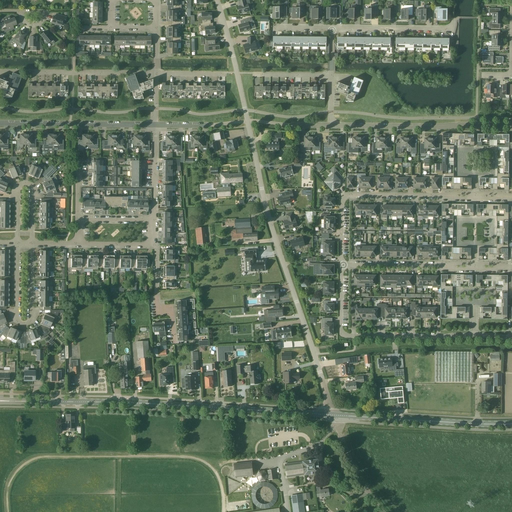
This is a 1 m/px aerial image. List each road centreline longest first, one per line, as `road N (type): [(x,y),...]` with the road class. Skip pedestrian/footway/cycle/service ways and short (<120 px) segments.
road 1 (tertiary): [(334,415),(10,401)]
road 2 (unclassified): [(334,415),(270,225),(247,121)]
road 3 (track): [(212,467),(178,456),(43,456),(13,474),(8,511)]
road 4 (residential): [(473,335),(343,334),(341,265)]
road 5 (residential): [(511,125),(330,125)]
road 6 (tertiary): [(334,415),(511,423)]
road 7 (residential): [(341,265),(344,197),(447,195)]
road 8 (residential): [(17,243),(21,324),(30,319),(31,243)]
road 9 (residential): [(156,73),(0,71)]
road 10 (residential): [(0,123),(155,125)]
road 11 (residential): [(474,266),(341,265)]
road 12 (residential): [(331,29),(449,29),(457,17)]
road 13 (residential): [(31,243),(27,183),(17,188),(17,243)]
road 14 (unclassified): [(247,121),(217,0)]
